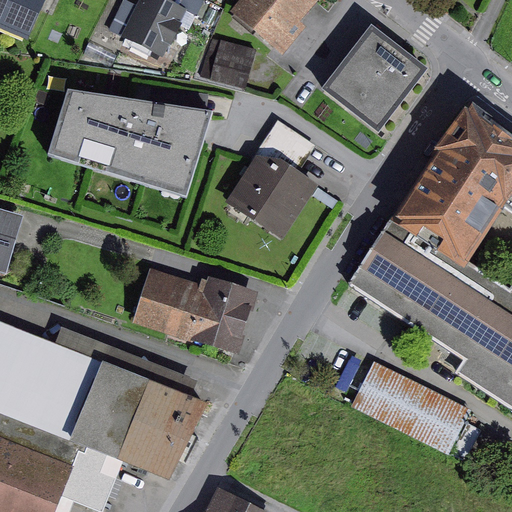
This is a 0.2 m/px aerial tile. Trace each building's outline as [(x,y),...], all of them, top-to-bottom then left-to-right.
[(0,0),(0,30),(26,42),(30,35),(33,36),(48,0),(0,0)] [(189,11),(168,0),(146,0),(127,38),(165,57),(189,11)] [(316,0),(248,0),(237,13),(283,52),(302,30),(295,24),(316,0)] [(375,29),(325,93),(380,136),(430,72),(375,29)] [(250,88),(261,50),(217,38),(207,76),(250,88)] [(190,201),(216,115),(70,94),(51,159),(190,201)] [(511,290),(472,263),(509,209),(511,203),(511,136),(472,109),(353,282),(471,362),(463,374),(511,407),(511,290)] [(320,143),(283,120),(258,159),(262,161),(281,162),(300,173),(320,143)] [(285,238),(320,186),(300,173),(281,162),(262,161),(234,205),(285,238)] [(24,220),(0,213),(0,268),(9,271),(24,220)] [(144,317),(243,349),(262,290),(221,277),(217,289),(158,270),(144,317)] [(211,407),(0,322),(0,409),(90,446),(87,454),(80,451),(73,468),(0,438),(0,511),(59,511),(66,496),(86,503),(91,505),(112,454),(135,463),(174,479),(187,450),(197,454),(205,439),(196,436),(211,407)] [(472,410),(378,363),(356,406),(451,453),(472,410)] [(268,511),(232,494),(226,507),(220,505),(216,511),(268,511)]
